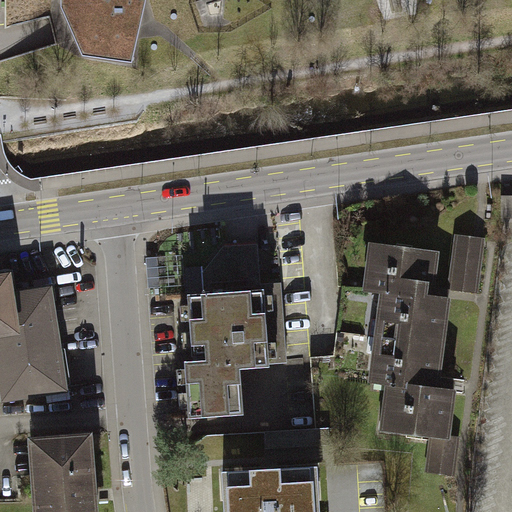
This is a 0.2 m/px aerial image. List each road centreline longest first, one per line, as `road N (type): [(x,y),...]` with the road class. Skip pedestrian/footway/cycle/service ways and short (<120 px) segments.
road 1 (tertiary): [(511,150),(115,208)]
road 2 (residential): [(115,208),(145,511)]
road 3 (unknown): [(130,405),(0,413)]
